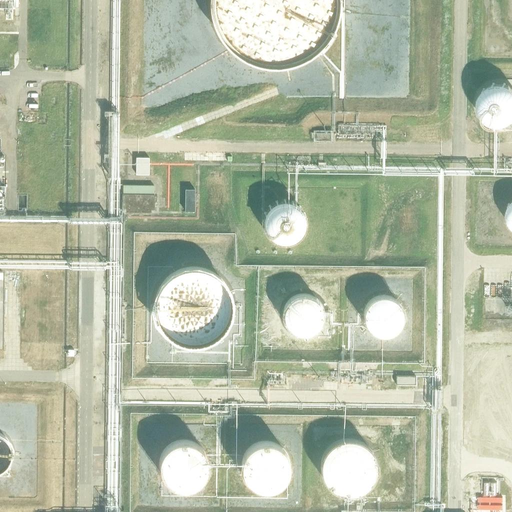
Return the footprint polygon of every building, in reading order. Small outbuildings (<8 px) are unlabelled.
[(341,6),(341,0),(207,0),(208,5),(209,12),(210,18),(212,24),(215,31),(219,37),(223,42),(227,47),(232,51),(237,56),(242,59),(248,62),(258,65),(265,66),(272,67),(279,67),(287,66),(294,64),(300,62),(307,59),(312,56),(316,52),(321,48),(326,42),(330,38),(333,33),(336,26),(339,19),(340,13),(341,6)] [(511,88),(508,85),(504,83),(500,82),(496,81),(492,81),(488,82),(483,84),(480,87),(477,90),(475,94),(473,99),(473,103),(473,108),(475,112),(477,116),(479,119),(482,122),(486,124),(491,125),(495,126),(500,125),(504,124),(508,122),(511,119),(511,118),(511,88)] [(321,128),(319,135),(332,137),(333,131),(321,128)] [(511,196),(510,197),(507,200),(505,204),(504,208),(503,212),(503,216),(504,220),(506,224),(508,227),(511,230),(511,196)] [(306,225),(306,221),(306,217),(305,212),(303,209),(300,205),(297,202),(293,200),(289,199),(285,198),(281,198),(276,199),(272,202),(268,204),(265,208),(263,211),(262,215),(261,220),(262,224),(263,229),(264,232),(267,236),(271,239),(274,241),(278,242),(282,243),(286,243),(292,241),(296,239),(299,236),(302,233),(304,229),(306,225)] [(233,307),(233,303),(232,296),(230,288),(228,284),(226,281),(222,275),(219,272),(215,269),(209,266),(201,263),(194,262),(187,262),(183,263),(179,264),(171,267),(165,272),(162,275),(159,278),(156,282),(155,286),(153,289),(152,294),(151,302),(151,309),(152,312),(153,317),(155,321),(158,325),(162,331),(166,334),(168,337),(175,340),(182,343),(186,344),(190,344),(198,344),(202,343),(207,341),(210,340),(215,337),(220,332),(223,330),(226,325),(230,319),(232,312),(233,307)] [(24,289),(9,294),(7,353),(9,358),(23,359),(26,366),(29,366),(63,355),(64,327),(65,311),(58,291),(40,290),(39,288),(33,288),(28,289),(24,289)] [(322,318),(322,313),(322,309),(320,305),(319,302),(317,299),(313,296),(310,294),(306,293),(303,292),(299,292),(296,293),(292,295),(288,298),(285,300),(283,304),(282,308),(281,312),(281,316),(282,320),(284,323),(286,327),(289,329),(292,331),(296,333),(300,333),(304,333),(309,332),(311,331),(315,328),(318,326),(320,322),(322,318)] [(401,316),(401,313),(401,309),(400,306),(398,303),(396,299),(393,296),(389,294),(386,293),(382,292),(378,293),(375,293),(371,295),(367,297),(364,301),(362,305),(361,309),(360,312),(361,317),(362,320),(364,324),(366,327),(369,330),(373,332),(377,333),(380,333),(385,333),(389,332),(392,330),(395,328),(398,324),(400,320),(401,316)] [(419,371),(400,371),(400,383),(419,383),(419,371)] [(12,456),(12,451),(12,447),(11,443),(9,439),(6,436),(3,433),(0,431),(0,471),(2,470),(5,468),(8,464),(10,460),(12,456)] [(373,470),(374,465),(373,460),(372,455),(369,450),(366,445),(361,442),(356,439),(352,438),(346,437),(341,438),(336,439),(331,442),(327,445),(323,449),(321,454),(319,459),(318,464),(318,469),(320,475),(322,479),(326,484),(330,488),(334,490),(339,492),(345,493),(351,492),(355,491),(359,490),(362,488),(365,485),(369,480),(372,476),(373,470)] [(206,469),(207,464),(206,459),(205,455),(202,450),(200,447),(196,444),(192,441),(187,440),(183,439),(177,440),(173,441),(169,443),(165,446),(162,449),(159,453),(158,458),(157,463),(157,468),(159,472),(161,477),(164,481),(167,484),(171,486),(176,488),(181,489),(186,488),(191,487),(195,485),(199,482),(203,477),(205,473),(206,469)] [(288,470),(289,465),(288,460),(287,456),(285,452),(282,448),(278,445),(274,443),(270,441),(266,441),(260,441),(256,442),(253,444),(248,447),(245,450),(243,454),(241,460),(240,465),(241,470),(242,474),(244,479),(247,482),(250,485),(255,487),(260,489),(264,489),(269,489),(272,488),(276,486),(281,483),(284,479),(287,474),(288,470)]
